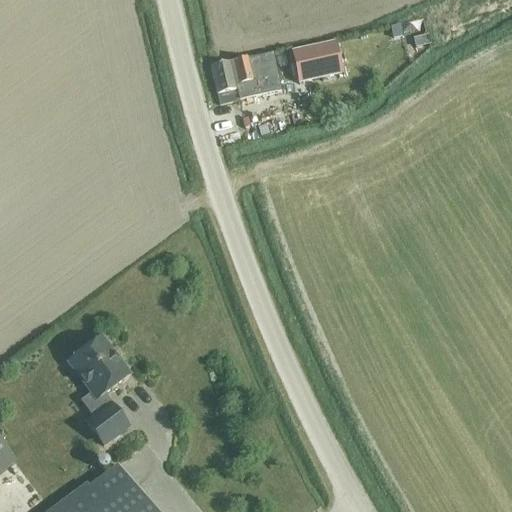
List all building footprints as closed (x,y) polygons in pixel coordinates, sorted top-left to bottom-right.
[(340,65),(335,45),(291,54),(295,69),(296,77),(298,86),(324,80),(342,76),(340,65)] [(262,57),(249,60),(211,68),(219,106),(239,102),(238,96),(269,89),(262,57)] [(270,136),(267,127),(257,130),(259,138),(264,137),(270,136)] [(130,378),(101,340),(68,365),(91,395),(80,403),(93,420),(86,426),(103,448),(128,429),(111,407),(110,408),(103,398),(130,378)] [(0,475),(12,467),(0,451),(0,475)] [(150,511),(118,468),(57,511),(150,511)]
